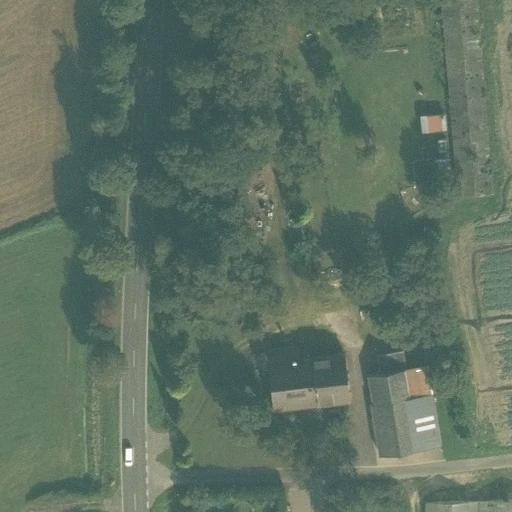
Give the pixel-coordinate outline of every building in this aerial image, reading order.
[(475,0),(437,0),(455,184),(440,184),(442,197),(493,192),(475,0)] [(428,128),(444,127),(442,114),(426,115),(428,128)] [(237,213),(261,212),(258,166),(234,168),(237,213)] [(297,349),(268,352),(273,407),(317,403),(312,357),(298,358),(297,349)] [(402,350),(376,354),(379,372),(405,368),(402,350)] [(344,354),(312,357),(317,403),(349,399),(344,354)] [(379,372),(368,374),(381,452),(419,446),(413,410),(405,368),(379,372)] [(427,408),(413,410),(419,446),(433,444),(427,408)] [(511,511),(511,496),(486,497),(486,511),(511,511)] [(486,511),(486,497),(425,498),(424,511),(486,511)]
